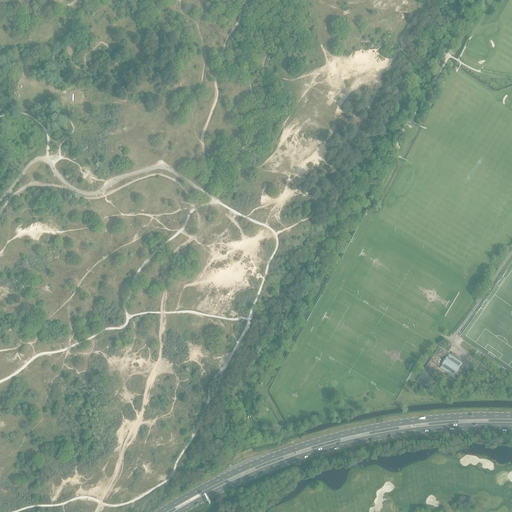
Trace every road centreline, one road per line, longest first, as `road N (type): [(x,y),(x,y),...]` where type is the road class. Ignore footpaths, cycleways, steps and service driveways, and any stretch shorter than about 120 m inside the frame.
road 1 (unknown): [(246,0),(216,69),(202,135),(200,230),(167,263),(157,362),(97,511)]
road 2 (primary): [(511,416),(407,422),(320,440),(162,511)]
road 3 (primary): [(182,511),(323,450),(407,431),(511,426)]
road 4 (unknown): [(0,214),(28,186),(91,199),(158,174),(197,201)]
